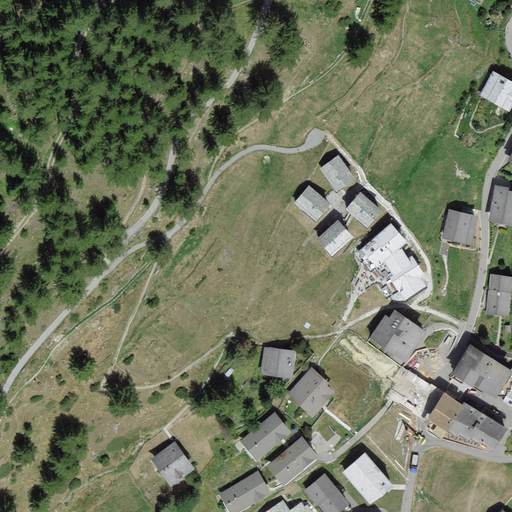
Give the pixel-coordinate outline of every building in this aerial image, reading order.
[(511,80),(493,70),(479,95),(508,111),(511,105),(511,80)] [(354,182),(338,155),(320,166),(336,193),(354,182)] [(511,187),(495,185),(489,223),(511,226),(511,187)] [(309,186),(294,203),(315,222),(330,205),(309,186)] [(345,207),(366,228),(382,213),(360,192),(345,207)] [(443,241),(470,247),(477,215),(450,210),(443,241)] [(316,239),(332,257),(353,238),(337,220),(316,239)] [(391,224),(358,250),(383,280),(390,273),(406,301),(426,287),(421,277),(425,275),(412,255),(408,258),(402,249),(408,243),(391,224)] [(511,281),(511,277),(491,275),(486,314),(507,317),(511,281)] [(407,363),(426,333),(393,311),(390,318),(386,315),(369,341),(407,364),(407,363)] [(511,373),(511,370),(470,345),(452,375),(496,401),(511,373)] [(296,351),(264,347),(260,375),(292,379),(296,351)] [(312,367),(287,395),(312,418),(337,390),(312,367)] [(435,387),(408,369),(387,401),(425,426),(444,439),(448,432),(465,407),(462,406),(435,387)] [(511,410),(511,373),(496,401),(511,410)] [(459,393),(464,383),(453,378),(448,388),(459,393)] [(465,402),(462,406),(465,407),(448,432),(458,439),(460,436),(471,443),(472,441),(483,447),(484,446),(495,453),(510,432),(465,402)] [(273,410),(239,440),(257,461),(292,431),(273,410)] [(266,466),(283,486),(319,457),(302,436),(266,466)] [(174,441),(150,458),(171,489),(196,472),(174,441)] [(393,487),(364,454),(343,472),(371,506),(393,487)] [(258,471),(219,493),(229,511),(239,511),(271,494),(258,471)] [(305,490),(322,511),(340,511),(349,504),(324,474),(305,490)] [(308,511),(301,502),(290,510),(283,500),(265,511),(308,511)]
